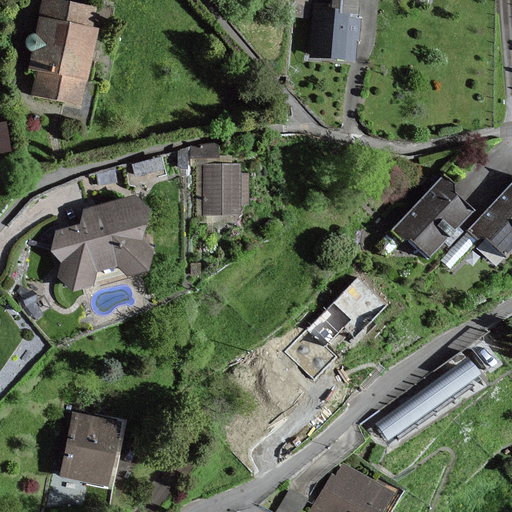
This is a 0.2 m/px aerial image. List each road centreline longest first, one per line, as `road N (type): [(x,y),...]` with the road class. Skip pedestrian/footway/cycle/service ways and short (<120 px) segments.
road 1 (residential): [(0,225),(55,177),(183,143),(297,128),(416,148),(511,129)]
road 2 (residential): [(192,511),(281,472),(391,377),(511,303)]
